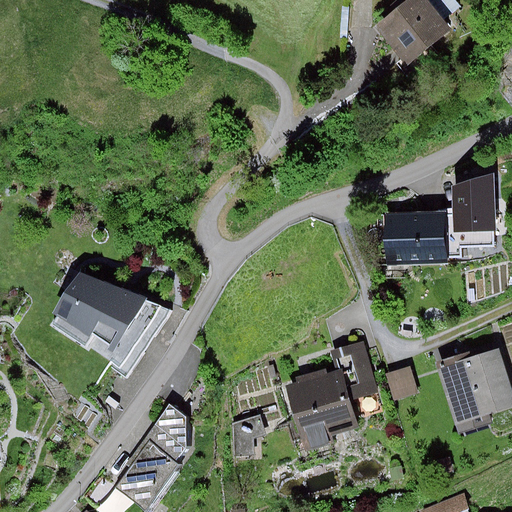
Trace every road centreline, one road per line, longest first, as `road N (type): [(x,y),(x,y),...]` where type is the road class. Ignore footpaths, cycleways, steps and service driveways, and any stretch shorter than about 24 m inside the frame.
road 1 (track): [(96,0),(268,73),(286,95),(274,142),(210,212),(210,242),(231,260)]
road 2 (residential): [(511,123),(420,168),(287,217),(231,260)]
